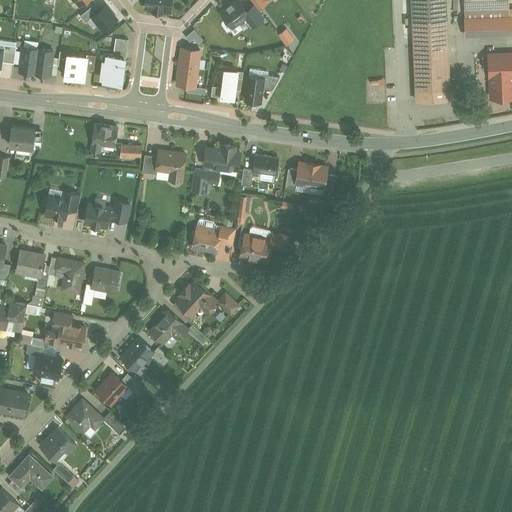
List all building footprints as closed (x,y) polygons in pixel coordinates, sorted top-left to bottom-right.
[(146,0),(146,8),(172,10),(172,0),(146,0)] [(250,13),(239,0),(236,0),(233,3),(232,2),(226,6),(227,7),(222,11),(222,13),(232,27),(250,14),(250,13)] [(445,0),(412,0),(413,20),(446,19),(445,0)] [(508,0),(463,0),(464,8),(504,7),(509,6),(508,0)] [(107,4),(93,15),(104,29),(118,18),(107,4)] [(505,16),(465,18),(465,35),(511,32),(511,16),(509,16),(509,6),(504,7),(505,16)] [(446,19),(413,20),(416,100),(449,99),(446,19)] [(277,34),(286,45),(295,38),(286,27),(277,34)] [(195,28),(187,34),(191,39),(194,36),(199,42),(204,38),(195,28)] [(129,39),(116,37),(113,55),(124,56),(124,57),(126,58),(129,39)] [(0,68),(2,69),(3,61),(14,63),(16,44),(4,42),(4,39),(0,38),(0,68)] [(34,73),(37,46),(20,44),(17,71),(34,73)] [(53,48),(37,46),(34,73),(50,75),(53,48)] [(183,49),(181,66),(197,68),(200,51),(183,49)] [(90,52),(68,50),(65,75),(87,78),(90,52)] [(57,64),(63,65),(64,51),(59,51),(59,57),(53,57),(52,74),(56,74),(57,64)] [(511,52),(489,54),(491,97),(511,96),(511,52)] [(113,55),(108,54),(107,61),(104,60),(101,77),(109,79),(109,81),(121,83),(122,76),(124,76),(125,62),(124,62),(124,57),(124,56),(113,55)] [(197,68),(181,66),(179,82),(195,84),(197,68)] [(224,86),(223,95),(238,97),(241,68),(227,66),(224,86)] [(280,76),(262,73),(262,77),(263,78),(262,88),(272,89),(280,76)] [(262,77),(249,76),(246,99),(260,101),(262,88),(263,78),(262,77)] [(213,94),(223,95),(224,86),(214,85),(213,94)] [(118,127),(95,124),(91,151),(100,152),(101,143),(115,145),(118,127)] [(35,129),(12,126),(9,145),(33,148),(35,129)] [(142,146),(121,144),(120,157),(141,159),(142,146)] [(235,146),(222,144),(221,149),(207,147),(205,164),(212,166),(220,167),(237,169),(240,152),(235,151),(235,146)] [(185,153),(163,150),(162,156),(158,156),(156,168),(157,169),(171,170),(170,179),(182,180),(185,153)] [(158,156),(145,154),(142,172),(157,173),(157,169),(156,168),(158,156)] [(278,157),(256,154),(253,170),(259,171),(275,174),(278,157)] [(307,162),(300,161),(298,169),(296,182),(297,182),(310,184),(314,163),(307,161),(307,162)] [(320,164),(314,163),(310,184),(323,187),(324,187),(326,174),(327,166),(320,165),(320,164)] [(204,169),(194,168),(191,190),(207,192),(208,182),(202,181),(204,169)] [(253,170),(243,168),(241,184),(251,186),(253,175),(259,176),(259,171),(253,170)] [(298,169),(288,168),(286,184),(296,185),(297,182),(296,182),(298,169)] [(212,171),(204,169),(202,181),(208,182),(217,183),(219,172),(212,171)] [(336,175),(326,174),(324,187),(323,187),(323,189),(333,191),(336,175)] [(80,194),(65,191),(63,197),(69,198),(67,208),(76,210),(80,194)] [(63,197),(49,194),(46,213),(55,215),(55,216),(55,215),(61,217),(60,217),(61,217),(65,218),(67,208),(69,198),(63,197)] [(243,195),(240,215),(247,216),(250,196),(243,195)] [(116,205),(113,205),(112,212),(117,213),(116,216),(128,218),(131,201),(117,198),(116,205)] [(91,201),(87,221),(110,225),(112,212),(113,205),(91,201)] [(220,230),(206,227),(206,226),(202,225),(201,226),(197,225),(196,232),(193,231),(192,232),(191,238),(191,239),(195,240),(193,246),(203,248),(203,249),(206,249),(207,249),(217,251),(219,241),(221,230),(220,230)] [(235,228),(221,225),(220,230),(221,230),(219,241),(233,244),(235,228)] [(289,235),(273,232),(271,239),(272,239),(270,247),(286,250),(289,235)] [(271,239),(245,233),(245,236),(242,237),(241,242),(243,244),(240,256),(258,259),(259,259),(267,260),(270,247),(272,239),(271,239)] [(45,254),(20,250),(16,271),(26,273),(27,270),(41,272),(40,275),(41,275),(45,254)] [(59,258),(52,257),(49,273),(56,275),(57,268),(57,267),(59,258)] [(84,263),(70,260),(70,259),(59,257),(59,258),(57,267),(57,268),(66,269),(62,288),(79,292),(84,262),(84,263)] [(11,264),(2,262),(1,267),(0,266),(0,278),(8,280),(11,264)] [(118,273),(103,270),(103,268),(96,267),(92,284),(106,287),(106,289),(115,291),(119,272),(118,272),(118,273)] [(47,280),(40,278),(36,295),(44,297),(47,280)] [(189,283),(179,294),(181,296),(177,300),(184,307),(192,314),(191,313),(200,303),(206,309),(205,309),(206,310),(216,299),(195,280),(191,285),(189,283)] [(93,287),(86,286),(82,302),(90,304),(93,287)] [(238,304),(225,292),(219,299),(232,311),(238,304)] [(12,301),(0,298),(0,304),(10,307),(12,301)] [(184,307),(177,300),(173,304),(180,311),(184,307)] [(27,304),(12,301),(10,307),(8,316),(24,319),(27,304)] [(0,304),(0,326),(6,328),(8,316),(10,307),(0,304)] [(192,314),(184,307),(180,311),(190,320),(194,315),(192,314)] [(72,313),(56,309),(52,329),(48,328),(46,338),(45,341),(46,341),(58,343),(60,342),(82,346),(86,326),(70,323),(72,313)] [(168,310),(150,329),(163,341),(172,332),(179,338),(188,328),(178,319),(174,316),(168,310)] [(208,337),(195,325),(189,331),(203,343),(208,337)] [(33,337),(21,334),(20,342),(28,343),(31,344),(33,337)] [(46,338),(33,336),(33,337),(31,344),(45,346),(46,341),(45,341),(46,338)] [(139,337),(121,357),(136,370),(136,369),(135,368),(140,363),(141,364),(151,354),(154,350),(139,337)] [(31,344),(28,343),(26,352),(37,355),(38,354),(45,355),(47,347),(45,346),(31,344)] [(171,357),(158,345),(154,350),(151,354),(163,365),(171,357)] [(45,355),(38,354),(37,355),(34,372),(58,377),(62,358),(54,356),(54,357),(45,355)] [(113,373),(104,384),(103,383),(96,390),(111,403),(127,385),(113,372),(112,372),(113,373)] [(141,384),(128,372),(123,377),(136,390),(141,384)] [(14,391),(5,389),(0,387),(0,410),(2,411),(2,409),(23,413),(23,415),(24,415),(28,393),(14,390),(14,391)] [(103,418),(83,399),(68,415),(84,430),(92,422),(96,426),(103,418)] [(126,426),(110,411),(103,418),(120,434),(127,426),(126,426)] [(77,444),(57,426),(57,427),(58,427),(52,434),(48,439),(47,438),(40,445),(59,462),(59,461),(55,458),(64,448),(69,452),(77,444)] [(29,454),(10,475),(22,486),(33,474),(44,484),(42,486),(43,487),(53,476),(29,454)] [(75,475),(59,461),(59,462),(53,468),(69,482),(75,475)] [(1,489),(0,490),(0,511),(6,511),(10,508),(12,509),(18,503),(1,488),(1,489)] [(47,511),(49,511),(36,499),(30,505),(38,511),(47,511)]
